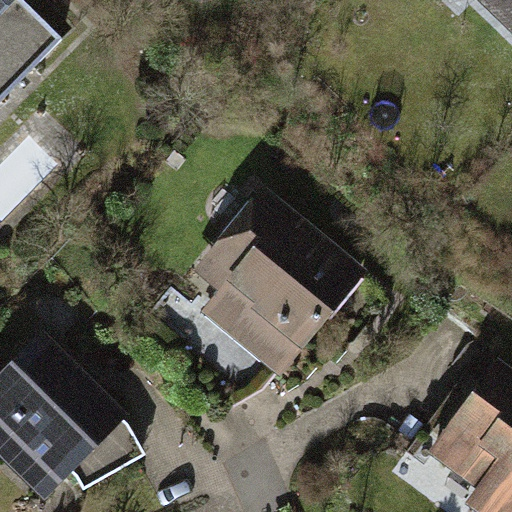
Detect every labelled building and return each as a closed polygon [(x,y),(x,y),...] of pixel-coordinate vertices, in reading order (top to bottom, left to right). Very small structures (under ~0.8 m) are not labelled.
[(25,0),(0,0),(0,120),(73,48),(25,0)] [(511,0),(448,0),(511,65),(511,0)] [(386,268),(267,177),(189,278),(218,300),(208,314),(298,383),(386,268)] [(138,417),(49,332),(0,383),(0,468),(5,463),(52,507),(138,417)] [(511,511),(511,357),(508,355),(424,467),(477,507),(472,511),(511,511)]
